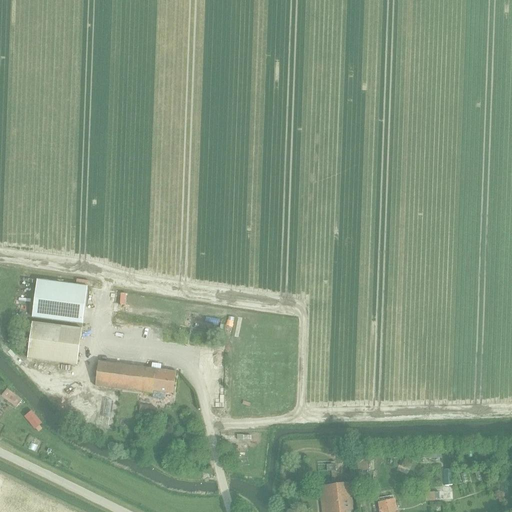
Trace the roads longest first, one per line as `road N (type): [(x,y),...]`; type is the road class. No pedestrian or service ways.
road 1 (unknown): [(230,511),(191,365),(88,338)]
road 2 (unclassified): [(124,511),(0,451)]
